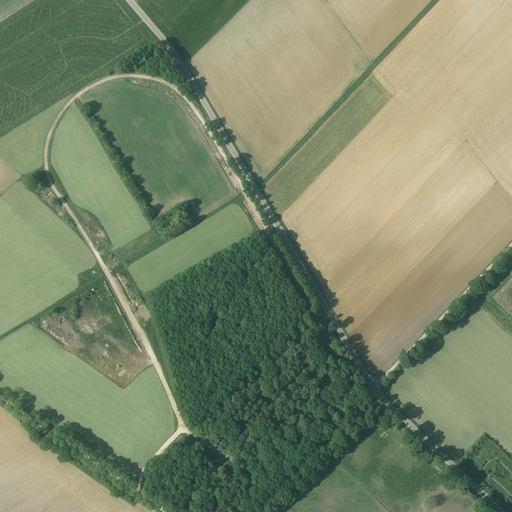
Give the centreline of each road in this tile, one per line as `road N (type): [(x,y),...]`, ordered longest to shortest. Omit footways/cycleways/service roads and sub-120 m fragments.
road 1 (track): [(299,443),(278,458),(243,461),(183,426),(131,316),(52,184),(45,155),(53,125),(84,90)]
road 2 (track): [(84,90),(125,75),(163,82),(186,100),(225,159),(323,331),(327,380),(299,443)]
road 3 (unclassified): [(374,389),(193,83),(129,0)]
road 4 (track): [(0,397),(166,511)]
road 5 (track): [(374,389),(511,245)]
road 6 (unclassified): [(501,511),(374,389)]
road 7 (unclassified): [(260,511),(374,389)]
